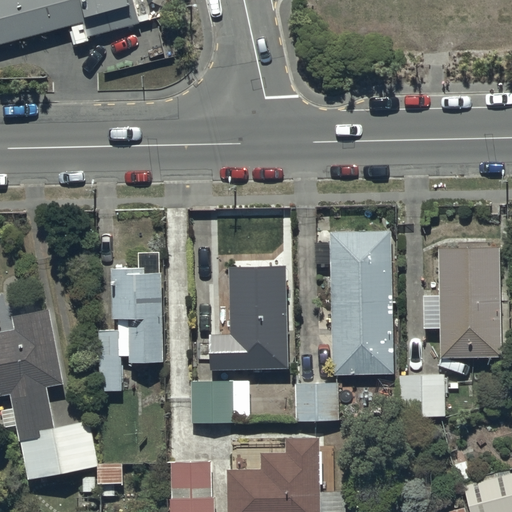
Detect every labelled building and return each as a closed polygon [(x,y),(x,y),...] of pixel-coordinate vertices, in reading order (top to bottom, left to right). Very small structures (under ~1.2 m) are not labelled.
[(133,0),(0,0),(0,38),(100,14),(104,30),(139,21),(133,0)] [(394,373),(390,227),(330,229),(331,241),(314,242),(314,263),(331,262),(334,375),(394,373)] [(227,229),(225,230),(224,231),(223,232),(223,233),(222,233),(221,234),(221,235),(220,236),(220,237),(220,238),(220,240),(220,241),(220,242),(220,243),(220,244),(221,245),(221,246),(222,247),(222,248),(223,249),(224,249),(224,250),(225,251),(226,251),(227,252),(228,252),(229,253),(230,253),(231,253),(233,253),(234,253),(235,253),(236,252),(237,252),(238,252),(239,251),(240,250),(241,249),(242,248),(243,247),(243,246),(244,245),(244,244),(244,243),(245,242),(245,241),(245,240),(245,239),(244,238),(244,237),(244,236),(243,235),(243,234),(242,233),(242,232),(241,231),(240,231),(239,230),(238,229),(237,229),(236,229),(235,228),(234,228),(233,228),(232,228),(231,228),(230,228),(229,228),(228,229),(227,229)] [(502,355),(498,247),(439,250),(441,296),(421,297),(422,326),(439,325),(441,357),(502,355)] [(138,266),(110,266),(110,317),(119,317),(119,329),(97,329),(97,388),(119,388),(119,355),(128,355),(128,360),(160,360),(160,252),(138,252),(138,266)] [(286,265),(232,265),(232,293),(218,294),(218,333),(207,333),(208,366),(287,366),(286,265)] [(0,394),(9,393),(11,406),(1,408),(4,424),(16,422),(26,477),(100,464),(92,419),(54,426),(47,384),(62,382),(50,309),(13,315),(16,328),(0,330),(0,394)] [(444,374),(398,375),(399,416),(445,415),(444,374)] [(248,381),(192,381),(192,421),(233,421),(233,406),(248,406),(248,381)] [(338,381),(296,382),(297,420),(339,418),(338,381)] [(262,467),(227,469),(229,511),(344,511),(343,490),(321,491),(318,437),(286,438),(287,450),(261,452),(262,467)] [(213,511),(213,461),(170,462),(170,511),(213,511)] [(511,511),(511,474),(511,471),(462,484),(470,511),(511,511)]
